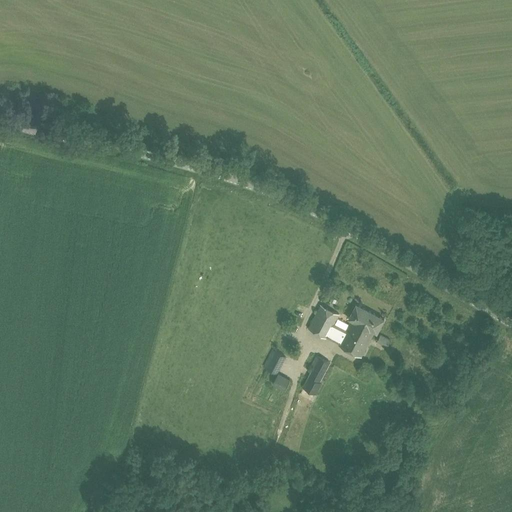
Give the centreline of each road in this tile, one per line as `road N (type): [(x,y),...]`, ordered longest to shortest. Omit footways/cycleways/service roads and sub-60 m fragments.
road 1 (tertiary): [(511,325),(279,196),(0,122)]
road 2 (unknown): [(347,230),(307,312),(304,347),(282,369)]
